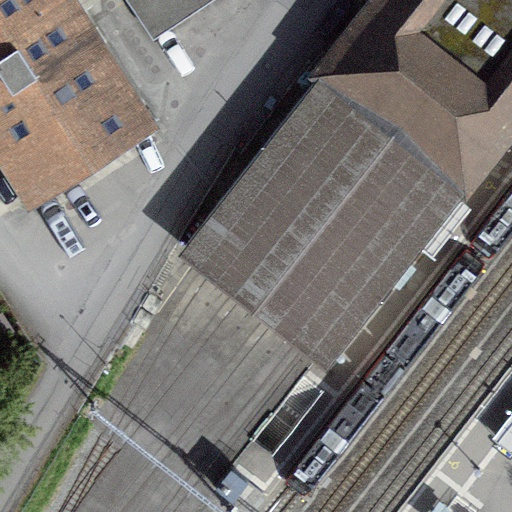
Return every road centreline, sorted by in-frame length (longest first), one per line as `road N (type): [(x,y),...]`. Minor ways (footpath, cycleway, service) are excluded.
road 1 (residential): [(90,323),(332,0)]
road 2 (residential): [(0,479),(90,323)]
